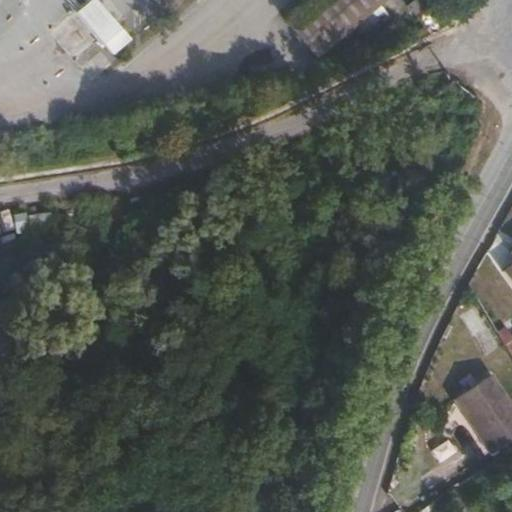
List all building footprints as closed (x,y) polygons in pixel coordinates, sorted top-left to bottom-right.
[(90,0),(83,0),(70,11),(105,52),(122,38),(90,0)] [(320,0),(289,26),(316,58),(385,0),(320,0)] [(413,0),(406,6),(416,18),(437,0),(413,0)] [(379,5),(356,25),(366,36),(389,16),(379,5)] [(141,146),(143,153),(165,147),(163,137),(206,126),(201,111),(117,133),(121,151),(141,146)] [(123,158),(143,153),(141,146),(121,151),(123,158)] [(511,257),(499,268),(511,287),(511,257)] [(0,322),(0,398),(18,394),(0,322)] [(511,394),(497,371),(453,400),(487,451),(488,451),(511,434),(511,394)]
